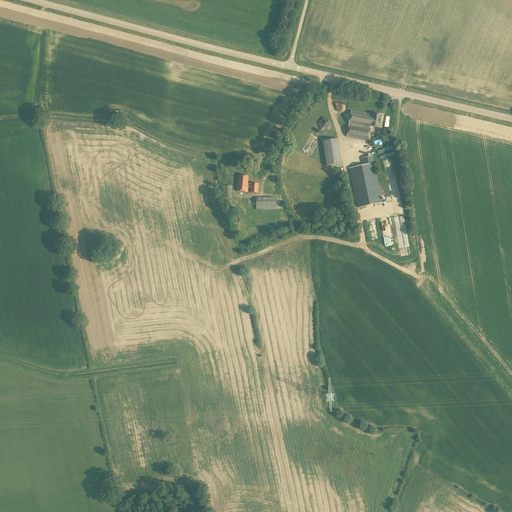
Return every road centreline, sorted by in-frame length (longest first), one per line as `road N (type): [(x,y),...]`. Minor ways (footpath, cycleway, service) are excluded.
road 1 (tertiary): [(289,66),(32,0)]
road 2 (tertiary): [(511,119),(289,66)]
road 3 (unknown): [(261,193),(323,74)]
